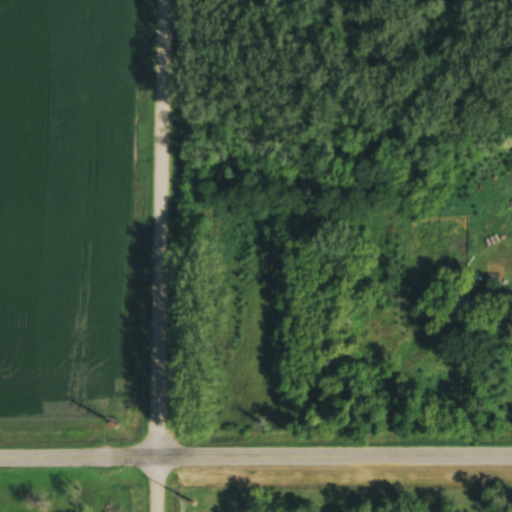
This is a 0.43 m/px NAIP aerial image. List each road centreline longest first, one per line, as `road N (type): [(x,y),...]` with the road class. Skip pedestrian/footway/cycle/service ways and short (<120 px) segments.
road 1 (residential): [(160,511),(169,0)]
road 2 (residential): [(511,457),(161,458)]
road 3 (residential): [(161,458),(0,459)]
